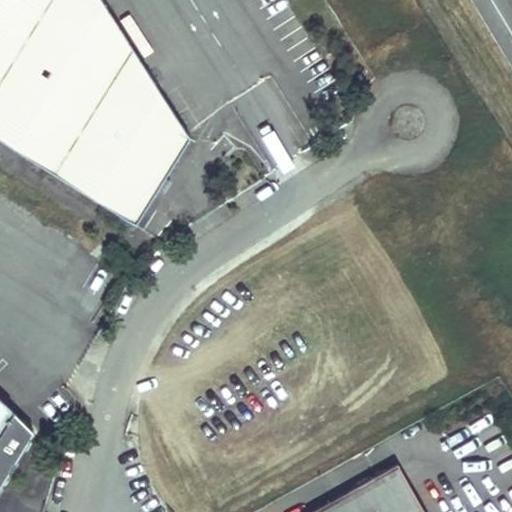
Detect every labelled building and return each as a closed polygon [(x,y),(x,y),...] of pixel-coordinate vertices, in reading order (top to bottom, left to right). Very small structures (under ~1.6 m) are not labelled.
[(86,0),(0,0),(0,141),(126,221),(180,136),(86,0)] [(70,270),(84,248),(68,238),(55,260),(70,270)] [(0,351),(0,370),(7,373),(13,356),(0,351)] [(0,465),(20,435),(0,413),(0,465)] [(420,511),(395,465),(307,511),(420,511)]
